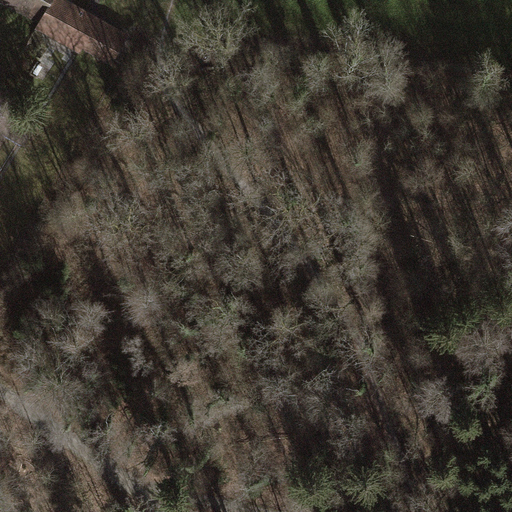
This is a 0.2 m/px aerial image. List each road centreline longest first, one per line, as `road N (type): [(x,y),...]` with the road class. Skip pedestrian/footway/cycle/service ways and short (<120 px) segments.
road 1 (track): [(172,0),(160,74),(358,337),(416,511)]
road 2 (track): [(0,388),(171,511)]
